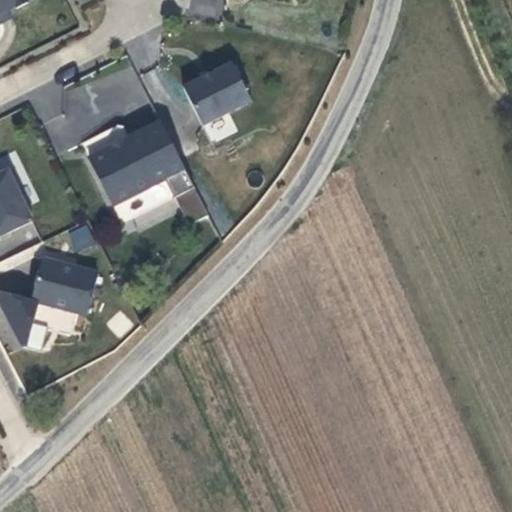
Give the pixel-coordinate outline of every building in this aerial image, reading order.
[(0,0),(0,12),(4,10),(13,7),(13,8),(25,2),(24,1),(25,0),(0,0)] [(191,0),(189,12),(222,18),(224,0),(191,0)] [(201,130),(251,105),(232,65),(182,90),(201,130)] [(205,215),(159,119),(86,155),(110,206),(163,179),(185,225),(205,215)] [(0,231),(30,218),(6,168),(0,170),(0,231)] [(69,231),(73,251),(93,247),(89,226),(69,231)] [(14,227),(0,235),(0,255),(23,241),(14,227)] [(95,272),(39,256),(28,298),(0,290),(0,306),(19,345),(38,350),(44,324),(30,320),(35,300),(83,313),(95,272)] [(120,339),(136,324),(121,308),(105,324),(120,339)]
